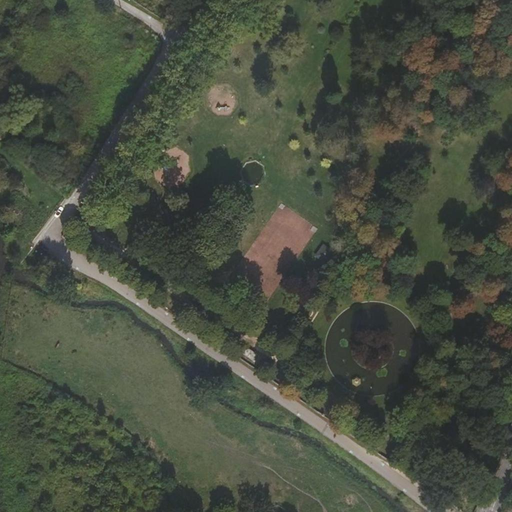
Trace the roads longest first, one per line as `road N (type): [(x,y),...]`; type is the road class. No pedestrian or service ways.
road 1 (residential): [(174,42),(49,238),(439,511)]
road 2 (track): [(64,213),(278,363)]
